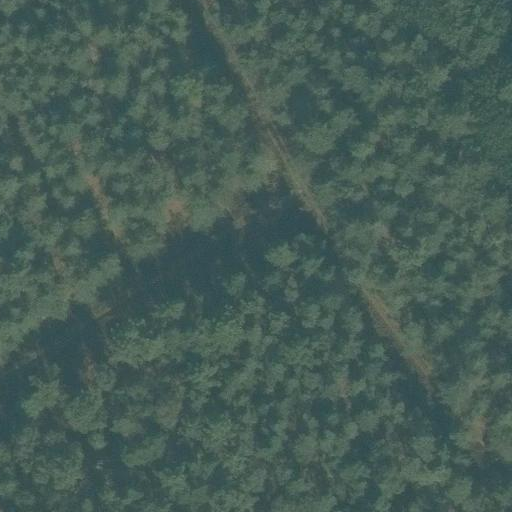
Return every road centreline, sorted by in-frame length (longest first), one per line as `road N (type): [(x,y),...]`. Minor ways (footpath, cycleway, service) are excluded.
road 1 (track): [(0,382),(300,196),(464,436),(511,459)]
road 2 (track): [(511,185),(405,0)]
